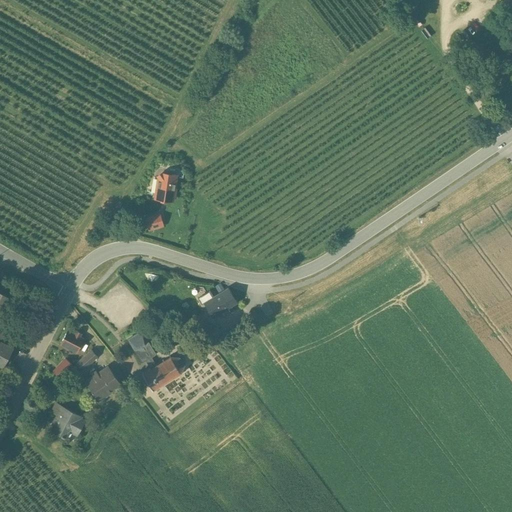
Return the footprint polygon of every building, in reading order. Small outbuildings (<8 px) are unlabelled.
[(175,188),(176,175),(164,173),(162,172),(157,176),(158,177),(155,198),(173,201),(173,197),(175,197),(176,189),(175,188)] [(143,221),(147,231),(161,226),(157,215),(143,221)] [(219,293),(216,295),(213,291),(199,300),(200,303),(203,302),(205,305),(213,318),(237,302),(236,301),(228,288),(224,290),(220,283),(215,286),(219,293)] [(0,294),(0,315),(9,299),(0,294)] [(74,334),(68,331),(61,344),(76,352),(83,339),(79,337),(74,334)] [(155,353),(141,331),(127,339),(142,363),(145,360),(151,369),(156,365),(151,357),(156,354),(155,353)] [(0,369),(0,370),(12,348),(0,341),(0,369)] [(82,369),(97,356),(93,351),(78,364),(82,369)] [(179,358),(171,356),(171,355),(170,355),(170,357),(165,360),(164,359),(163,359),(164,361),(158,364),(157,363),(156,363),(157,365),(156,365),(151,369),(150,369),(149,368),(148,368),(149,370),(143,373),(142,372),(141,373),(142,374),(141,374),(151,390),(152,390),(152,391),(154,391),(153,389),(158,386),(159,387),(160,387),(160,385),(165,382),(166,383),(167,382),(166,381),(172,378),(173,379),(174,378),(173,377),(178,374),(180,375),(181,374),(179,373),(182,363),(179,358)] [(65,358),(53,371),(61,379),(73,365),(65,358)] [(108,365),(97,373),(96,370),(91,373),(93,376),(85,381),(99,401),(108,394),(110,395),(113,393),(112,392),(122,385),(108,365)] [(81,416),(56,403),(52,412),(58,415),(50,429),(60,435),(60,436),(65,438),(66,437),(63,435),(66,429),(68,430),(77,434),(84,421),(79,419),(81,416)]
